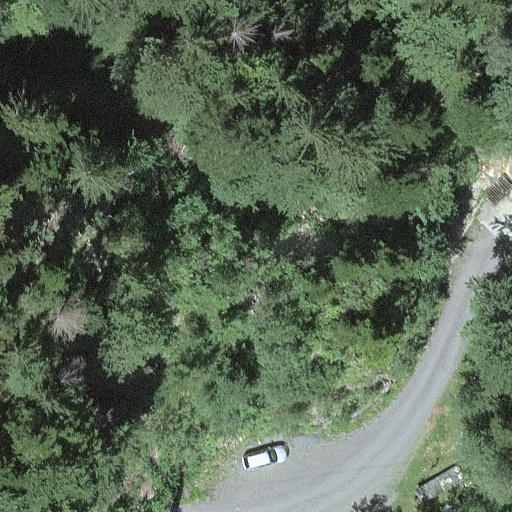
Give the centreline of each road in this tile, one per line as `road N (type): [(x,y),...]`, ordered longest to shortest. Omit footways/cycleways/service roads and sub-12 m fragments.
road 1 (track): [(200,511),(322,502),(423,441),(479,277),(511,243)]
road 2 (track): [(0,495),(98,495),(186,511)]
